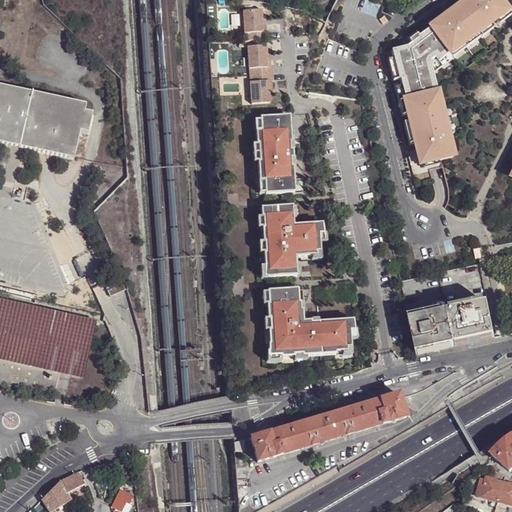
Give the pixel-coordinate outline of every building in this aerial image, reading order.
[(509,10),(500,0),(468,0),(459,7),(460,9),(432,31),(431,29),(420,38),(417,34),(404,44),(408,49),(393,52),(404,98),(401,100),(417,167),(454,158),(450,144),(453,143),(451,136),(448,137),(432,70),(509,10)] [(261,11),(243,12),(245,41),(268,40),(267,33),(265,33),(265,25),(262,25),(261,11)] [(266,46),(248,47),(251,105),(269,104),(268,91),(272,90),(271,82),(273,82),(272,68),(270,68),(269,60),(267,60),(266,46)] [(84,113),(85,106),(0,87),(0,143),(74,160),(80,133),(88,135),(92,115),(84,113)] [(259,163),(258,164),(259,182),(264,182),(265,195),(294,193),(292,168),(290,168),(290,159),(292,159),(291,152),(289,152),(289,143),(290,142),(288,118),(260,119),(261,133),(255,133),(256,145),(258,145),(259,163)] [(261,219),(263,219),(264,230),(261,230),(262,243),(264,243),(265,255),(263,255),(265,269),(266,279),(296,276),(294,253),(316,251),(316,248),(320,247),(319,235),(323,235),(321,225),(292,227),(291,207),(260,210),(261,219)] [(121,283),(107,289),(111,297),(125,291),(121,283)] [(266,306),(267,320),(270,320),(270,332),(269,332),(270,346),(268,346),(269,357),(281,356),(281,358),(293,358),(293,356),(302,355),(302,357),(335,355),(334,353),(346,352),(345,333),(349,333),(348,323),(318,325),(318,324),(310,324),(310,322),(302,323),(301,312),(300,312),(299,304),(297,304),(296,290),(268,292),(269,306),(266,306)] [(456,347),(496,338),(487,296),(447,305),(456,347)] [(0,299),(0,305),(95,327),(96,322),(0,299)] [(0,362),(58,375),(59,372),(83,378),(90,350),(95,327),(0,305),(0,362)] [(418,355),(456,347),(447,305),(409,313),(418,355)] [(7,382),(12,385),(46,392),(48,387),(52,388),(55,389),(58,375),(0,362),(0,376),(8,378),(7,382)] [(59,372),(58,375),(83,381),(83,378),(59,372)] [(0,384),(10,388),(12,385),(7,382),(8,378),(0,376),(0,384)] [(398,395),(251,439),(250,440),(257,463),(405,419),(398,395)] [(511,437),(505,443),(497,450),(491,457),(510,473),(511,471),(511,437)] [(243,442),(234,444),(235,453),(244,453),(243,442)] [(96,465),(90,468),(94,476),(106,472),(105,469),(111,467),(109,462),(96,465)] [(78,473),(60,482),(67,495),(85,486),(78,473)] [(481,479),(476,497),(511,506),(511,485),(486,479),(486,480),(481,479)] [(60,482),(42,501),(48,511),(53,511),(71,502),(67,495),(60,482)]
